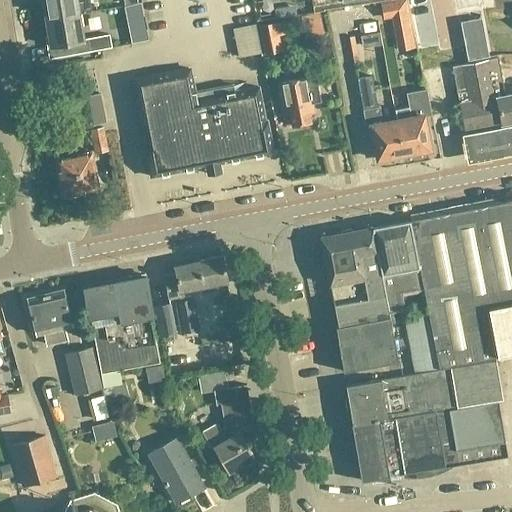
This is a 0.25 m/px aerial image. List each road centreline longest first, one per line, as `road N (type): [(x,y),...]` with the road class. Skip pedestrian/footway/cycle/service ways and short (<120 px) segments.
road 1 (residential): [(305,511),(251,220)]
road 2 (unclassified): [(251,220),(511,171)]
road 3 (unclassified): [(26,266),(251,220)]
road 4 (residential): [(26,266),(0,102)]
road 5 (residential): [(382,511),(511,500)]
